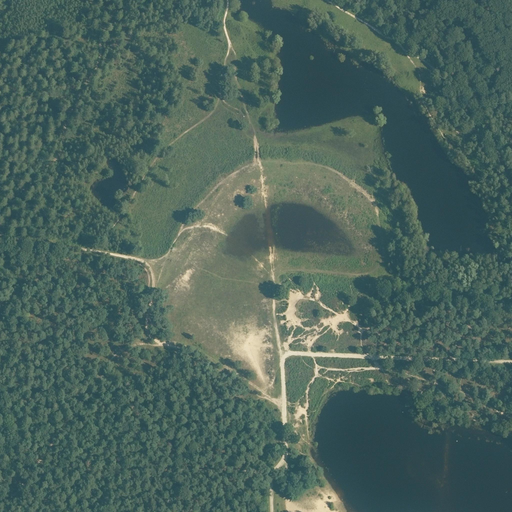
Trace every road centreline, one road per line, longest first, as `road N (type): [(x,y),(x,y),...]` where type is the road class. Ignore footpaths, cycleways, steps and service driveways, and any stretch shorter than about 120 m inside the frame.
road 1 (track): [(511,362),(290,353),(282,360),(283,410)]
road 2 (track): [(0,472),(275,471)]
road 3 (track): [(145,263),(153,279),(147,335),(186,348),(283,410)]
road 4 (track): [(511,190),(436,0)]
road 5 (track): [(0,239),(145,263)]
